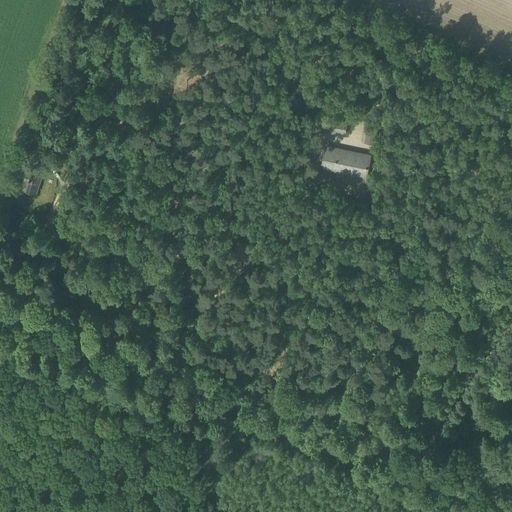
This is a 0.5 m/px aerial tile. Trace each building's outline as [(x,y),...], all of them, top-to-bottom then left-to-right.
[(344,136),(347,120),(322,115),(319,131),(344,136)] [(377,125),(367,123),(364,143),(374,145),(377,125)] [(364,177),(368,156),(326,147),(322,168),(364,177)] [(49,157),(47,162),(56,165),(59,153),(50,151),(49,157)] [(45,175),(47,168),(33,164),(31,170),(27,168),(21,188),(36,193),(42,174),(45,175)] [(277,277),(283,273),(273,259),(268,263),(277,277)]
